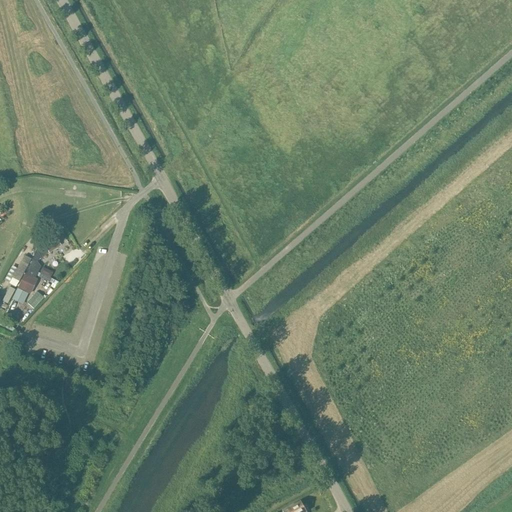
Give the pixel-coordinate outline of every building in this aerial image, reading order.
[(40,267),(36,261),(60,245),(54,238),(36,250),(32,260),(18,289),(30,295),(37,279),(34,278),(40,267)] [(24,256),(17,268),(12,266),(4,280),(9,283),(9,284),(16,287),(19,282),(31,259),(24,256)] [(10,287),(2,301),(7,304),(15,290),(10,287)] [(37,292),(27,303),(34,309),(44,298),(37,292)] [(286,510),(286,511),(306,511),(306,510),(305,508),(303,507),(301,502),(286,510)]
